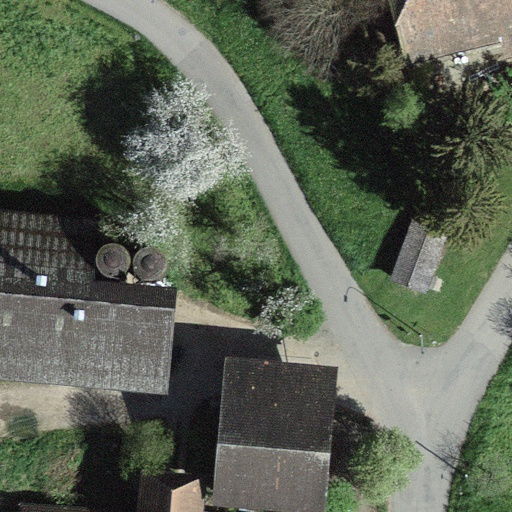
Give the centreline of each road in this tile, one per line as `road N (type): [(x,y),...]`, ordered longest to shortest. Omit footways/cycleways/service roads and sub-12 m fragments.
road 1 (unclassified): [(417,430),(210,78),(168,31),(123,0)]
road 2 (track): [(187,401),(90,399),(0,414)]
road 3 (unclassified): [(511,285),(417,430)]
